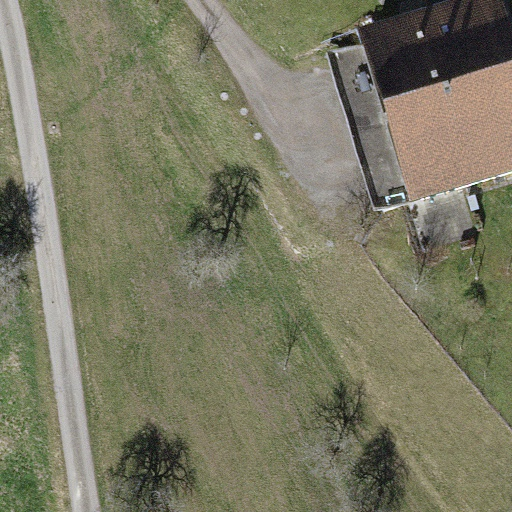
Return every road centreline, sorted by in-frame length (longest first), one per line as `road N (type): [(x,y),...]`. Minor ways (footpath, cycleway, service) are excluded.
road 1 (track): [(437,511),(177,63),(160,0)]
road 2 (unclassified): [(83,511),(4,0)]
road 3 (track): [(202,0),(330,185)]
